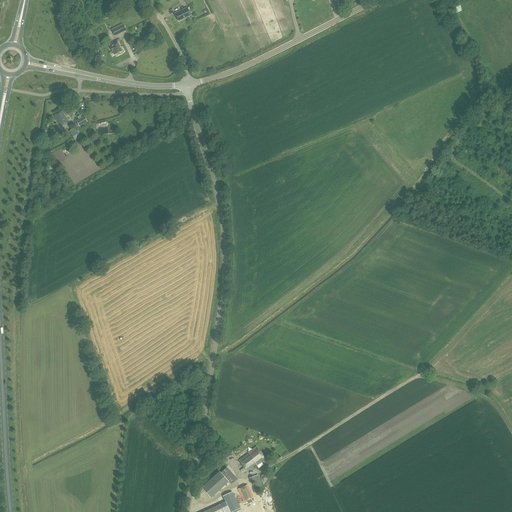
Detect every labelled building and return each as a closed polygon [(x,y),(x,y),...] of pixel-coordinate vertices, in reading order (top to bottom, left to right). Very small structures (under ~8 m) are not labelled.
[(175,14),(179,21),(191,16),(187,8),(175,14)] [(114,34),(115,36),(125,31),(123,27),(122,24),(115,27),(114,28),(111,29),(114,34)] [(110,48),(114,55),(122,51),(117,42),(111,44),(112,47),(110,48)] [(54,116),(60,127),(68,122),(62,111),(54,116)] [(86,119),(84,116),(76,120),(78,124),(86,119)] [(73,137),(75,140),(80,136),(75,128),(69,131),(73,137)] [(239,460),(247,471),(256,464),(257,465),(265,460),(256,447),(248,452),(249,453),(239,460)] [(231,484),(237,479),(226,467),(220,472),(219,471),(202,487),(211,498),(229,482),(231,484)] [(252,483),(254,483),(256,488),(260,487),(262,485),(259,478),(258,474),(249,478),(251,483),(252,483)] [(237,489),(244,502),(254,498),(248,484),(237,489)] [(230,509),(231,511),(232,511),(240,508),(232,492),(223,496),(225,502),(229,510),(230,509)] [(225,502),(221,504),(224,511),(229,511),(229,510),(225,502)]
